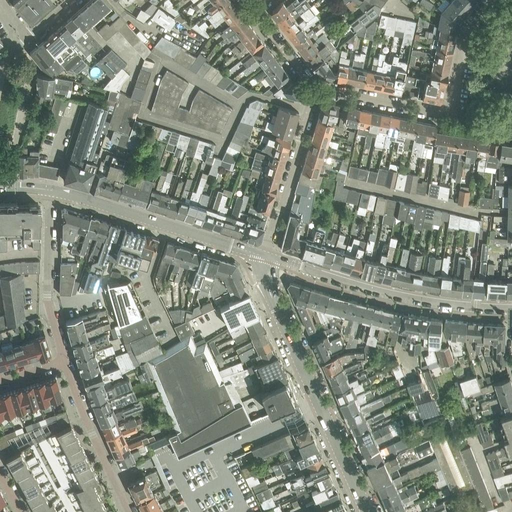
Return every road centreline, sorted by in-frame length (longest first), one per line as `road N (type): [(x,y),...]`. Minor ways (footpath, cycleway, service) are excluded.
road 1 (tertiary): [(511,308),(396,294),(266,255)]
road 2 (tertiary): [(366,511),(274,303)]
road 3 (tertiary): [(49,191),(266,255)]
road 4 (residential): [(315,87),(266,255)]
road 5 (residential): [(49,191),(47,297),(64,361)]
road 6 (residential): [(64,361),(128,511)]
road 7 (residential): [(446,114),(315,87)]
road 8 (residential): [(446,114),(464,28),(489,0)]
